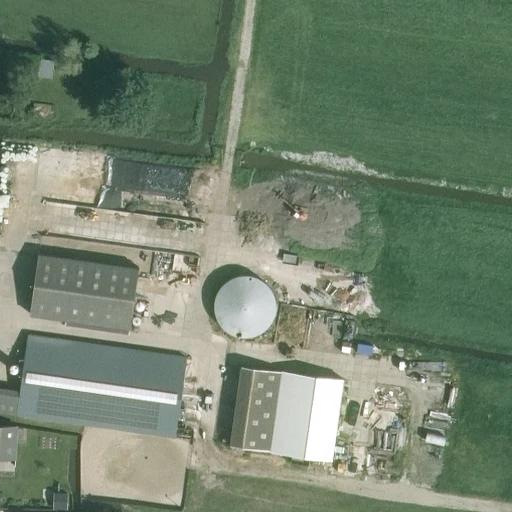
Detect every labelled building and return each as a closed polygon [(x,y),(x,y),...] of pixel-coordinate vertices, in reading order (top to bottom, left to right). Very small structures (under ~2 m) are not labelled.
[(53,78),(55,60),(40,58),(38,76),(53,78)] [(38,92),(39,104),(57,103),(57,91),(38,92)] [(39,253),(38,263),(31,314),(131,328),(140,268),(39,253)] [(277,308),(277,307),(276,303),(275,297),(272,291),(268,287),(264,284),(259,280),(252,278),(248,278),(243,278),(237,280),(232,282),(226,287),(223,291),(220,297),(218,303),(218,307),(219,314),(220,319),(223,324),(226,328),(229,331),(235,334),(242,336),(246,337),(251,336),(256,335),(262,333),(267,329),(270,326),(273,321),(276,314),(277,308)] [(20,391),(0,387),(0,411),(176,436),(187,357),(29,334),(20,391)] [(301,350),(300,336),(287,336),(288,350),(301,350)] [(281,371),(238,365),(227,444),(270,450),(281,371)] [(295,372),(284,453),(327,459),(339,378),(295,372)] [(0,456),(15,457),(16,440),(17,425),(0,424),(0,456)] [(67,508),(68,494),(56,493),(55,507),(67,508)]
